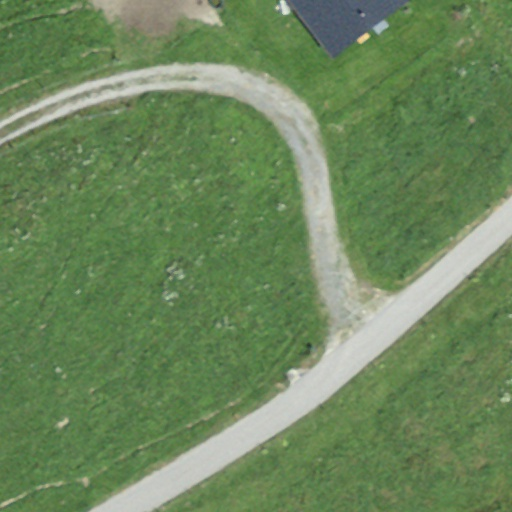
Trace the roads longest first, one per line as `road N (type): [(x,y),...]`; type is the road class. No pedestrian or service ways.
road 1 (track): [(0,135),(130,83),(219,79),(262,91),(290,115),(306,147),(339,293),(370,344)]
road 2 (unclassified): [(511,220),(370,344),(117,511)]
